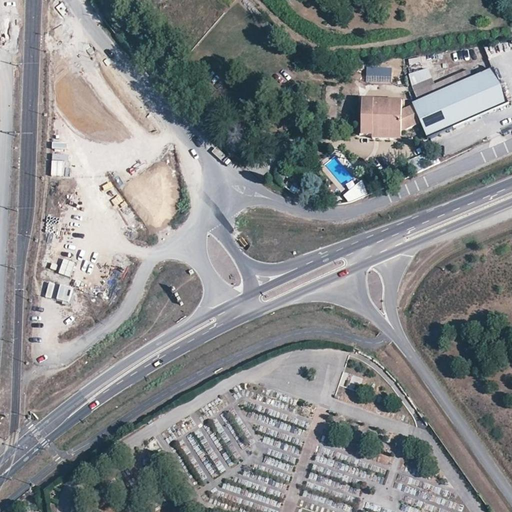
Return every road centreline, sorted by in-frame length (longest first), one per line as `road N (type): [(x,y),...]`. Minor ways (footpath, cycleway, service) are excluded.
road 1 (unclassified): [(215,187),(327,213),(511,144)]
road 2 (secondary): [(0,481),(122,385),(234,322)]
road 3 (secondary): [(227,305),(108,373),(0,462)]
road 4 (unclassified): [(0,0),(7,105),(0,267)]
road 5 (unclassified): [(64,0),(204,149),(215,187)]
road 6 (tertiary): [(511,499),(397,331)]
road 7 (secondary): [(511,181),(362,244)]
